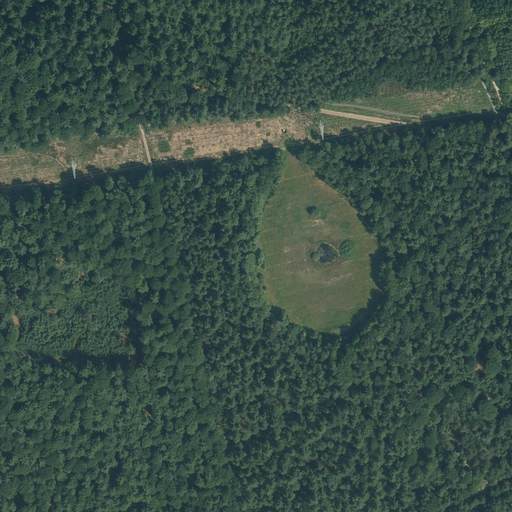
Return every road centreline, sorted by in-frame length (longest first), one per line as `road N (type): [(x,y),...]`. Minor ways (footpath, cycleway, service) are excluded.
road 1 (track): [(219,444),(110,0)]
road 2 (track): [(473,263),(422,337),(398,343),(339,392),(219,444)]
road 3 (track): [(251,98),(133,77),(0,40)]
road 4 (track): [(251,98),(462,136)]
road 5 (track): [(509,119),(456,0)]
road 6 (track): [(462,136),(473,263)]
